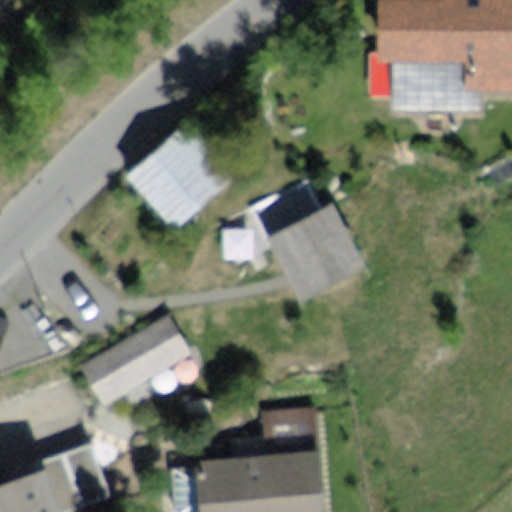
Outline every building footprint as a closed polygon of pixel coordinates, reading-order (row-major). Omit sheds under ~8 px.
[(511,0),(373,0),(373,96),(511,96),(511,0)] [(199,114),(123,178),(171,234),(246,170),(199,114)] [(326,207),(261,241),(294,303),(359,269),(326,207)] [(312,511),(308,455),(184,465),(187,511),(312,511)] [(49,511),(37,474),(0,486),(0,511),(49,511)]
